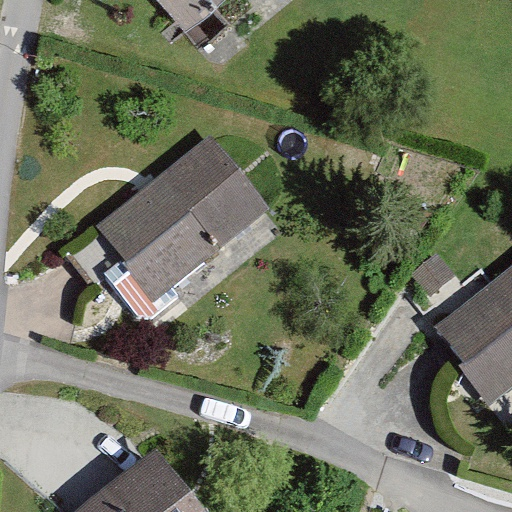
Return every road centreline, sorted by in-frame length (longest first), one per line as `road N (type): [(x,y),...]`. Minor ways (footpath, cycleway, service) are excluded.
road 1 (residential): [(0,337),(347,437)]
road 2 (residential): [(347,437),(419,488),(494,511)]
road 3 (residential): [(347,437),(413,313)]
